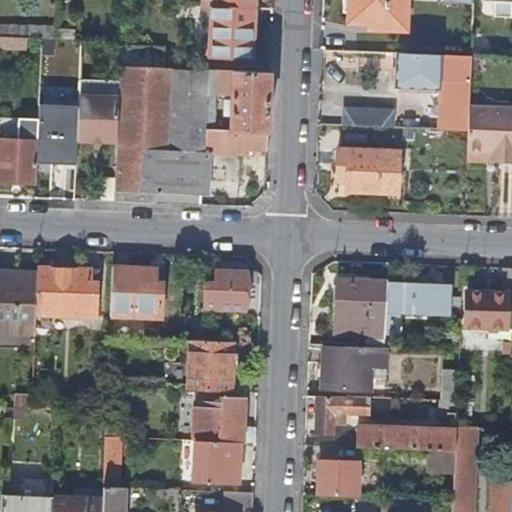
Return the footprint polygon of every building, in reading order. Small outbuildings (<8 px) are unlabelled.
[(205,0),(205,6),(213,6),(212,21),(256,22),(256,0),(205,0)] [(474,4),(474,0),(344,0),(344,13),(350,13),(350,22),(370,23),(370,28),(407,31),(408,1),(474,4)] [(254,61),(256,22),(212,21),(210,58),(254,61)] [(0,37),(25,38),(42,39),(55,40),(55,28),(0,24),(0,37)] [(0,47),(25,49),(25,38),(0,37),(0,47)] [(80,87),(82,41),(55,40),(42,39),(41,79),(43,79),(43,85),(80,87)] [(123,47),(122,67),(164,69),(165,48),(123,47)] [(469,132),(470,107),(472,56),(396,53),(395,89),(450,90),(448,131),(469,132)] [(215,94),(216,71),(164,69),(122,67),(120,97),(118,143),(117,183),(116,191),(202,194),(203,167),(204,145),(206,145),(206,130),(209,130),(209,122),(214,122),(215,118),(215,94)] [(248,149),(268,150),(271,73),(216,71),(215,94),(232,94),(232,118),(215,118),(214,122),(209,122),(209,130),(206,130),(206,145),(206,147),(248,149)] [(215,94),(215,118),(232,118),(232,94),(215,94)] [(120,97),(80,96),(79,126),(78,142),(118,143),(120,97)] [(511,108),(470,107),(469,132),(468,151),(494,152),(494,163),(511,163),(511,108)] [(344,110),(344,127),(394,129),(394,111),(344,110)] [(0,142),(0,182),(36,184),(39,121),(21,120),(20,141),(0,140),(0,142)] [(62,190),(76,190),(78,149),(78,142),(79,126),(63,126),(62,190)] [(206,147),(206,145),(204,145),(203,167),(212,167),(212,152),(248,154),(248,149),(206,147)] [(401,152),(338,149),(337,183),(347,183),(346,192),(399,194),(401,152)] [(116,191),(117,183),(105,183),(105,202),(116,202),(116,191)] [(214,284),(205,284),(204,308),(244,310),(246,273),(231,272),(232,265),(218,264),(218,271),(215,271),(214,284)] [(155,269),(111,267),(109,316),(160,318),(161,284),(154,284),(155,269)] [(465,327),(511,328),(511,268),(503,268),(502,292),(466,291),(465,327)] [(37,269),(37,274),(35,314),(50,315),(95,316),(97,272),(37,269)] [(0,330),(34,332),(35,314),(37,274),(15,273),(14,278),(3,277),(3,272),(0,272),(0,330)] [(383,349),(385,312),(386,286),(386,283),(337,281),(334,334),(367,335),(366,348),(383,349)] [(448,288),(386,286),(385,312),(447,314),(448,288)] [(35,314),(34,332),(34,334),(49,335),(50,315),(35,314)] [(189,341),(187,391),(232,393),(234,342),(189,341)] [(383,349),(366,348),(324,347),(322,387),(370,389),(371,366),(386,367),(387,349),(383,349)] [(447,401),(457,401),(458,372),(443,371),(442,400),(447,401)] [(369,398),(307,396),(306,412),(316,413),(315,434),(333,435),(334,413),(368,415),(369,398)] [(192,441),(195,441),(239,443),(255,444),(256,429),(242,428),(244,398),(223,397),(223,405),(193,404),(192,441)] [(447,413),(456,413),(457,401),(447,401),(447,413)] [(122,421),(105,420),(105,438),(122,438),(122,421)] [(429,450),(455,451),(455,431),(359,427),(358,448),(429,450)] [(454,472),(452,511),(472,511),(475,451),(501,453),(502,429),(456,427),(455,431),(455,451),(454,472)] [(105,438),(103,487),(120,488),(122,438),(105,438)] [(238,483),(239,443),(195,441),(193,482),(238,483)] [(429,471),(454,472),(455,451),(429,450),(429,471)] [(320,461),(318,496),(348,497),(357,498),(359,462),(320,461)] [(511,511),(511,483),(494,483),(492,511),(511,511)] [(102,499),(101,511),(122,511),(123,488),(120,488),(103,487),(102,499)] [(223,508),(253,509),(253,493),(224,492),(223,508)] [(1,511),(51,511),(52,499),(2,497),(1,511)] [(101,511),(102,499),(52,497),(52,499),(51,511),(101,511)]
